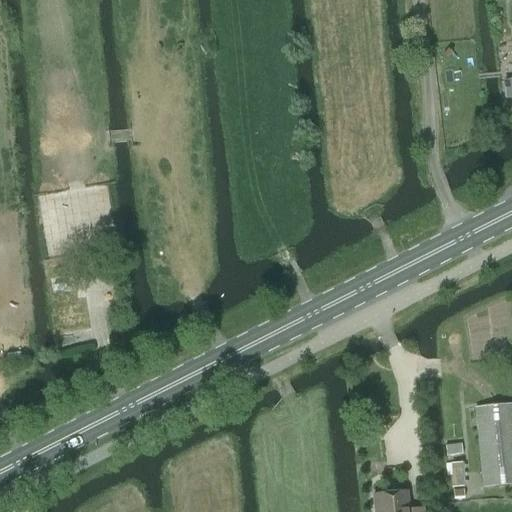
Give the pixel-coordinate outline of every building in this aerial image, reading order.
[(486,488),(511,484),(511,430),(509,404),(476,408),(486,488)] [(445,457),(461,456),(460,445),(444,447),(445,457)] [(462,463),(444,464),(446,489),(464,488),(462,463)] [(452,491),(452,501),(463,501),(463,491),(452,491)] [(407,511),(406,493),(371,496),(373,511),(407,511)]
